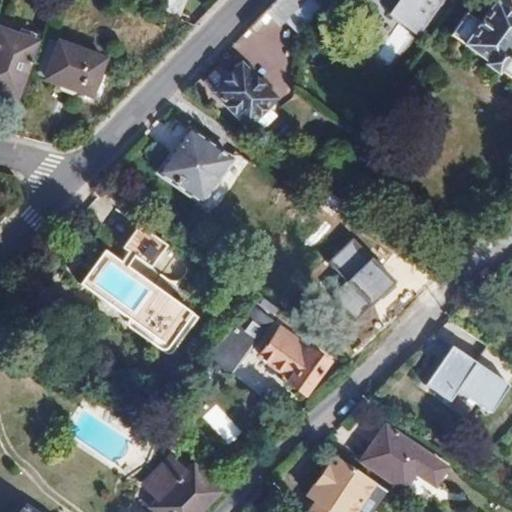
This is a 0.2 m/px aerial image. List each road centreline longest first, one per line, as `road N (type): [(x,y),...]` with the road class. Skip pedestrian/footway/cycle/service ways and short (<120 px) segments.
road 1 (residential): [(511,231),(228,511)]
road 2 (residential): [(244,0),(74,172)]
